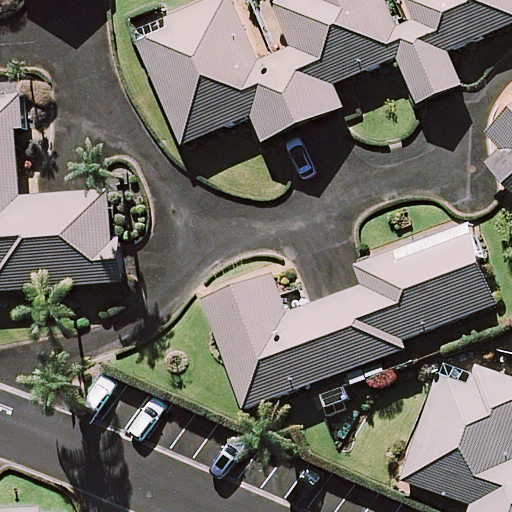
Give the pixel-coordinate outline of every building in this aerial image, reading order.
[(511,0),(406,0),(391,6),(388,0),(262,0),(286,53),(267,61),(240,0),(212,0),(139,32),(188,145),(256,115),(267,142),(347,107),(337,85),(402,57),(422,104),(466,85),(451,52),(511,26),(511,0)] [(25,199),(17,101),(0,102),(0,292),(120,283),(113,192),(25,199)] [(511,116),(492,135),(511,157),(511,116)] [(501,305),(472,227),(362,267),(369,287),(291,315),(275,272),(208,297),(250,408),(409,350),(405,340),(501,305)] [(511,511),(511,376),(442,374),(408,482),(479,505),(477,511),(511,511)]
